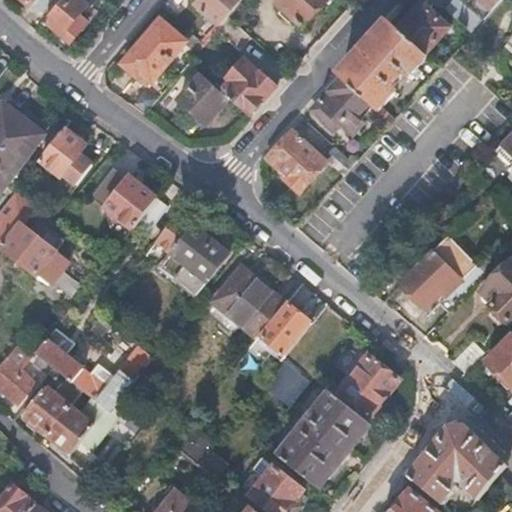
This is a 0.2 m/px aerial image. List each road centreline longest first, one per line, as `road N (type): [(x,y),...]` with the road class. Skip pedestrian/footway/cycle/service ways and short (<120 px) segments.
road 1 (residential): [(444,385),(224,205)]
road 2 (residential): [(224,205),(400,0)]
road 3 (residential): [(224,205),(81,96)]
road 4 (residential): [(346,511),(444,385)]
road 5 (residential): [(98,511),(0,421)]
road 6 (residential): [(158,0),(81,96)]
